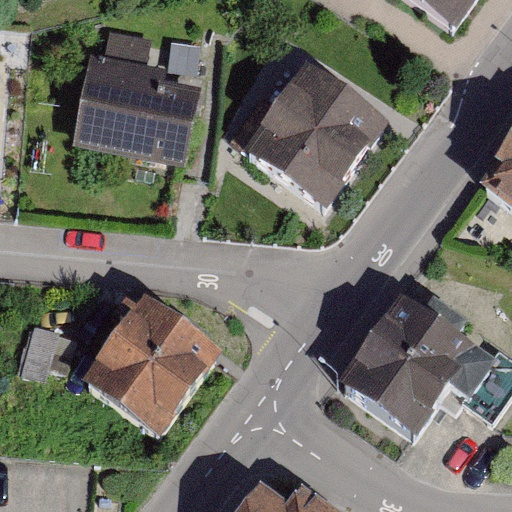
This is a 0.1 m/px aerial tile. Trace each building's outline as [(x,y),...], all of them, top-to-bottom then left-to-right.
[(496,0),(384,0),(463,51),(496,0)] [(204,93),(91,70),(73,160),(185,183),(204,93)] [(390,139),(305,79),(236,176),(321,236),(390,139)] [(511,164),(475,209),(511,237),(511,164)] [(481,359),(406,307),(344,395),(420,447),(481,359)] [(226,365),(147,308),(82,396),(162,454),(226,365)]
